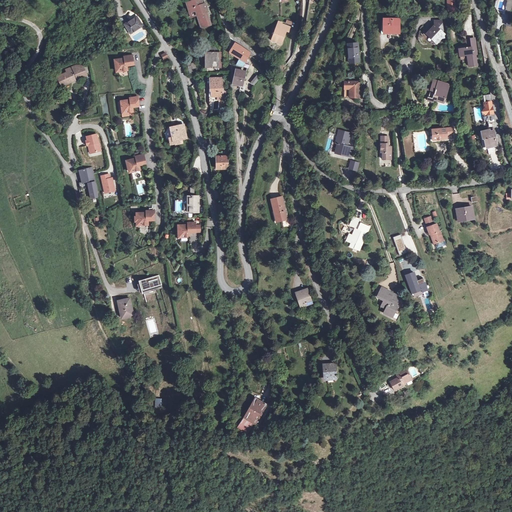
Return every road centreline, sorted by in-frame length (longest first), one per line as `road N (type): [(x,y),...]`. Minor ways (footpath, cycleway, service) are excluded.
road 1 (tertiary): [(166,43),(187,86),(218,236),(219,279),(228,292),(249,279),(240,207),(257,144),(281,112)]
road 2 (unclassified): [(0,18),(21,19),(38,35),(21,80),(30,111),(70,170),(107,286),(132,288)]
road 3 (residential): [(286,120),(313,276),(364,389)]
road 4 (residential): [(511,175),(414,191),(347,184),(286,120)]
road 5 (track): [(126,369),(137,398),(142,466),(173,493),(253,511)]
road 6 (residential): [(159,220),(147,110),(155,56),(166,43)]
road 7 (track): [(358,511),(409,493),(484,446),(498,441),(511,449)]
road 8 (residential): [(366,0),(373,102),(391,101),(406,65)]
road 9 (track): [(84,220),(98,321),(126,369)]
road 10 (tertiary): [(281,112),(334,0)]
road 11 (tertiary): [(475,0),(511,116)]
